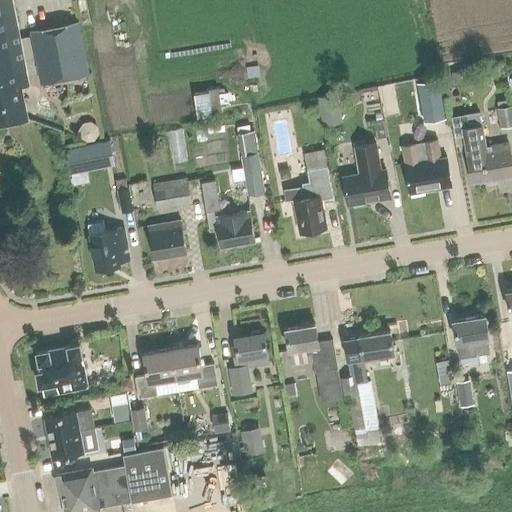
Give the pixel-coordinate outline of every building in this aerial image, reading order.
[(22,89),(29,88),(13,0),(0,0),(0,122),(27,118),(22,89)] [(30,31),(41,83),(90,73),(79,20),(30,31)] [(474,68),(451,72),(453,84),(476,80),(474,68)] [(437,79),(418,83),(425,122),(445,118),(437,79)] [(322,116),(341,113),(337,96),(319,100),(322,116)] [(511,105),(497,108),(501,128),(511,125),(511,105)] [(486,146),(482,124),(480,110),(451,115),(454,135),(463,133),(467,156),(472,182),(511,175),(511,160),(509,142),(489,145),(489,146),(486,146)] [(91,122),(83,123),(79,130),(80,138),(86,141),(94,140),(99,134),(98,127),(91,122)] [(236,134),(248,194),(269,190),(264,164),(261,165),(254,131),(236,134)] [(381,169),(378,152),(376,140),(355,144),(360,172),(343,175),(347,203),(390,196),(385,169),(381,169)] [(425,189),(451,184),(446,156),(440,157),(437,140),(422,142),(425,160),(420,161),(417,143),(401,146),(405,164),(404,164),(409,193),(425,190),(425,189)] [(109,141),(65,150),(70,173),(114,164),(109,141)] [(322,198),(333,196),(324,149),(304,153),(310,181),(303,182),(303,186),(300,187),(302,197),(292,199),(296,215),(298,214),(302,233),(326,228),(322,209),(324,208),(322,198)] [(187,178),(153,183),(157,208),(191,203),(187,178)] [(133,209),(129,187),(117,189),(121,212),(133,209)] [(220,246),(256,241),(251,210),(215,216),(220,246)] [(153,258),(187,253),(182,220),(148,225),(153,258)] [(120,264),(119,260),(129,259),(125,229),(90,234),(95,268),(120,264)] [(461,357),(489,352),(486,337),(488,337),(485,316),(454,321),(457,342),(458,342),(461,357)] [(287,329),(290,350),(293,363),(314,360),(316,372),(338,368),(333,340),(318,342),(315,325),(287,329)] [(359,336),(359,338),(346,340),(351,375),(340,377),(344,403),(350,402),(356,445),(381,441),(379,426),(371,380),(367,381),(363,356),(393,352),(390,332),(359,336)] [(235,338),(236,344),(232,345),(236,365),(228,367),(233,395),(252,391),(248,366),(269,363),(264,333),(235,338)] [(45,394),(87,387),(80,344),(66,347),(66,346),(50,348),(51,350),(38,352),(41,371),(38,372),(40,385),(43,384),(45,394)] [(170,349),(177,389),(198,386),(199,387),(217,384),(213,364),(202,366),(198,344),(170,349)] [(157,394),(157,393),(177,389),(170,349),(144,353),(148,375),(136,377),(139,397),(157,394)] [(131,377),(123,378),(119,385),(120,392),(133,390),(131,377)] [(472,383),(456,385),(460,407),(475,405),(472,383)] [(144,408),(130,411),(132,420),(134,431),(147,428),(144,408)] [(46,418),(49,436),(79,431),(79,430),(94,427),(90,409),(46,418)] [(232,418),(219,420),(222,433),(235,431),(232,418)] [(257,429),(240,432),(245,455),(262,452),(257,429)] [(84,453),(79,431),(49,436),(54,458),(84,453)] [(120,453),(134,450),(132,439),(118,441),(120,453)] [(93,471),(92,468),(57,474),(59,490),(62,489),(65,511),(77,511),(99,508),(99,505),(171,493),(163,447),(123,454),(125,465),(93,471)]
